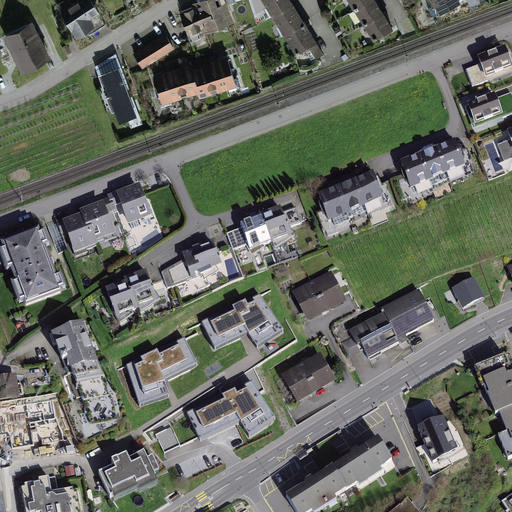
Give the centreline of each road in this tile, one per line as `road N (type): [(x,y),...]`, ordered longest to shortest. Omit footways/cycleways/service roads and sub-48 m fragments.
road 1 (residential): [(511,30),(0,223)]
road 2 (tertiary): [(511,316),(245,478)]
road 3 (residential): [(184,0),(34,94),(0,106)]
